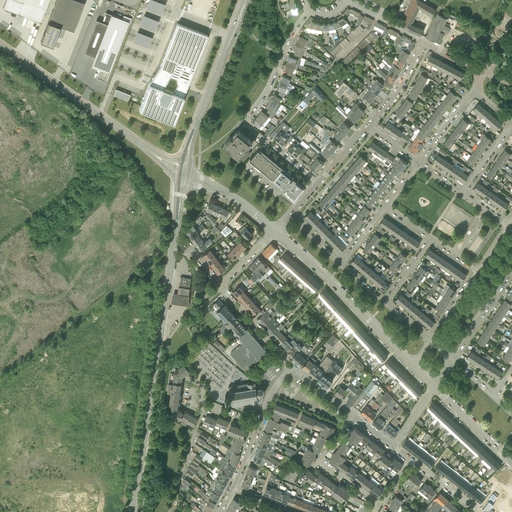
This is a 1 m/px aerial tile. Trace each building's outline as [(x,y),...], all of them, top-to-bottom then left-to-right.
[(4,0),(2,8),(41,22),(48,0),(4,0)] [(48,21),(41,40),(52,44),(59,25),(74,30),(85,2),(80,0),(55,0),(51,14),(48,20),(49,20),(48,21)] [(156,0),(149,0),(146,8),(161,13),(165,3),(156,0)] [(290,9),(299,5),(298,3),(298,0),(288,3),(290,9)] [(408,15),(406,18),(402,27),(409,30),(421,35),(423,29),(412,24),(419,8),(432,16),(436,10),(418,0),(411,0),(405,14),(408,15)] [(290,9),(294,15),(296,14),(302,10),(301,8),(299,5),(290,9)] [(359,17),(360,15),(361,13),(352,9),(351,11),(350,10),(347,8),(344,12),(343,13),(341,15),(346,20),(348,18),(351,14),(359,17)] [(447,18),(438,13),(426,36),(435,41),(440,43),(445,34),(440,31),(447,18)] [(144,17),(157,22),(158,20),(144,14),(140,24),(142,24),(144,17)] [(96,20),(84,52),(95,57),(91,66),(100,69),(97,77),(106,80),(129,21),(122,19),(111,15),(107,24),(96,20)] [(337,17),(342,26),(343,25),(347,23),(346,20),(341,15),(339,16),(337,17)] [(369,29),(371,24),(374,20),(364,15),(363,17),(362,17),(363,16),(360,15),(359,17),(356,23),(360,25),(363,20),(369,23),(366,28),(369,29)] [(340,27),(342,26),(337,17),(336,18),(332,19),(335,29),(340,27)] [(313,29),(315,29),(318,20),(314,19),(313,18),(310,24),(308,24),(307,28),(313,30),(313,29)] [(385,38),(388,32),(389,30),(386,28),(386,29),(385,28),(386,26),(377,22),(375,26),(384,30),(381,36),(385,38)] [(161,65),(149,83),(141,105),(139,109),(174,122),(184,96),(208,35),(177,23),(175,29),(161,65)] [(401,39),(402,36),(399,35),(398,35),(399,33),(390,28),(389,30),(388,32),(396,37),(394,42),(398,44),(399,43),(401,39)] [(137,31),(134,41),(149,46),(152,36),(137,31)] [(301,41),(308,45),(312,39),(305,35),(303,38),(299,35),(297,40),(301,42),(301,41)] [(402,36),(401,39),(399,43),(402,44),(404,41),(409,43),(406,48),(411,51),(415,43),(412,41),(412,42),(411,41),(412,39),(402,35),(402,36)] [(298,47),(302,49),(305,51),(308,46),(308,45),(301,41),(301,42),(297,40),(295,44),(298,46),(298,47)] [(294,54),(301,57),(303,55),(300,53),(302,49),(298,47),(298,46),(295,44),(292,48),(296,51),(294,54)] [(398,58),(405,62),(409,53),(404,51),(398,47),(396,50),(401,53),(398,58)] [(291,61),(296,63),(298,64),(300,64),(301,60),(300,60),(301,57),(294,54),(293,57),(289,56),(287,61),(291,62),(291,61)] [(427,62),(432,65),(436,58),(430,55),(427,62)] [(396,56),(393,60),(392,63),(401,70),(405,62),(398,58),(397,58),(396,56)] [(387,64),(391,66),(390,68),(399,74),(401,70),(392,63),(387,58),(384,60),(387,64)] [(432,65),(438,68),(441,61),(436,58),(432,65)] [(289,67),(294,69),(296,70),(298,64),(296,63),(291,61),(291,62),(287,61),(286,65),(290,66),(289,67)] [(438,68),(444,71),(447,64),(441,61),(438,68)] [(397,78),(399,74),(390,68),(385,64),(383,67),(385,69),(386,68),(389,71),(387,73),(388,73),(397,78)] [(444,71),(449,74),(453,67),(447,64),(444,71)] [(290,66),(286,65),(284,70),(288,71),(287,74),(295,77),(296,74),(292,73),(294,69),(289,67),(290,66)] [(449,74),(455,77),(458,70),(453,67),(449,74)] [(394,83),(397,78),(388,73),(387,75),(383,72),(379,69),(378,68),(377,70),(379,72),(382,75),(388,79),(388,80),(394,83)] [(458,70),(455,77),(460,80),(464,73),(458,70)] [(391,88),(394,83),(388,80),(388,79),(382,75),(379,72),(377,74),(384,80),(383,81),(391,88)] [(418,79),(425,83),(428,77),(421,74),(418,79)] [(372,83),(380,90),(383,87),(382,85),(383,84),(376,78),(375,80),(373,78),(371,81),(372,83)] [(415,85),(422,88),(425,83),(418,79),(415,85)] [(282,87),(286,89),(289,90),(291,84),(289,83),(284,81),(284,82),(280,80),(278,84),(282,86),(282,87)] [(345,91),(348,93),(351,96),(354,91),(349,86),(348,85),(344,82),(334,92),(339,97),(343,93),(345,91)] [(377,94),(380,90),(372,83),(368,87),(377,94)] [(284,93),(286,89),(282,87),(282,86),(278,84),(276,89),(284,93)] [(412,90),(419,94),(422,88),(415,85),(412,90)] [(373,99),(377,94),(368,87),(368,88),(367,87),(363,91),(373,99)] [(116,88),(114,95),(128,100),(130,94),(116,88)] [(315,94),(321,100),(325,97),(319,90),(315,94)] [(408,97),(413,100),(414,99),(416,99),(419,94),(412,90),(409,95),(409,96),(408,97)] [(447,95),(453,100),(457,95),(451,90),(447,95)] [(315,94),(312,91),(305,98),(309,101),(315,94)] [(362,91),(359,95),(358,96),(361,99),(368,105),(373,99),(363,91),(363,92),(362,91)] [(275,100),(279,102),(281,99),(282,99),(284,97),(279,94),(277,96),(274,94),(271,98),(274,101),(275,100)] [(449,105),(453,100),(447,95),(443,100),(449,105)] [(403,103),(410,108),(414,103),(412,102),(413,100),(408,97),(407,98),(403,103)] [(271,105),(278,109),(282,104),(279,102),(275,100),(274,101),(271,98),(268,102),(272,104),(271,105)] [(445,110),(449,105),(443,100),(439,105),(445,110)] [(267,111),(274,116),(276,113),(278,109),(271,105),(272,104),(268,102),(265,106),(269,109),(267,111)] [(351,109),(359,117),(364,111),(356,103),(350,109),(351,109)] [(406,113),(410,108),(403,103),(399,108),(406,113)] [(473,109),(478,113),(483,107),(478,103),(473,109)] [(442,115),(445,110),(439,105),(435,110),(442,115)] [(478,113),(483,117),(488,111),(483,107),(478,113)] [(406,113),(399,108),(396,113),(402,118),(406,113)] [(354,122),(359,117),(351,109),(346,114),(344,111),(342,114),(346,118),(348,116),(349,117),(348,117),(354,122)] [(438,120),(442,115),(435,110),(431,115),(438,120)] [(271,119),(274,116),(267,111),(265,113),(262,111),(259,115),(262,117),(266,120),(269,116),(271,119)] [(483,117),(487,121),(492,116),(488,111),(483,117)] [(339,128),(345,134),(350,128),(343,122),(346,118),(342,114),(341,113),(338,117),(341,120),(336,126),(338,127),(339,128)] [(262,124),(266,120),(262,117),(259,115),(256,118),(259,121),(262,124)] [(434,125),(438,120),(431,115),(428,120),(434,125)] [(487,121),(492,126),(497,120),(492,116),(487,121)] [(259,128),(262,124),(259,121),(256,118),(252,122),(259,128)] [(459,123),(465,128),(469,123),(463,118),(459,123)] [(430,130),(434,125),(428,120),(424,125),(430,130)] [(497,120),(492,126),(497,130),(502,124),(497,120)] [(382,128),(388,132),(392,125),(387,122),(382,128)] [(329,138),(331,136),(322,128),(316,123),(315,125),(321,130),(320,131),(329,138)] [(461,133),(465,128),(459,123),(455,128),(461,133)] [(267,136),(275,127),(273,124),(264,133),(267,136)] [(393,135),(398,129),(393,126),(392,125),(388,132),(393,135)] [(420,130),(426,135),(430,130),(424,125),(420,130)] [(286,131),(280,126),(275,131),(278,133),(274,138),(276,139),(275,140),(277,142),(278,141),(279,142),(285,135),(284,134),(286,131)] [(331,131),(328,128),(327,129),(324,126),(322,128),(331,136),(333,133),(331,131)] [(345,134),(339,128),(334,134),(340,139),(345,134)] [(458,138),(461,133),(455,128),(452,133),(458,138)] [(398,139),(399,138),(402,133),(403,132),(398,129),(393,135),(398,139)] [(250,153),(246,150),(249,146),(248,145),(252,141),(239,130),(238,131),(237,130),(234,133),(234,134),(231,137),(230,136),(225,143),(224,145),(228,148),(228,147),(232,150),(231,151),(235,155),(234,156),(238,159),(239,158),(244,162),(250,153)] [(416,135),(417,136),(422,140),(426,135),(420,130),(416,135)] [(448,138),(454,143),(458,138),(452,133),(448,138)] [(286,141),(289,143),(293,137),(289,134),(287,137),(285,135),(279,142),(280,142),(279,143),(280,144),(281,143),(283,145),(286,141)] [(481,140),(487,144),(491,139),(485,135),(481,140)] [(412,143),(419,148),(422,143),(421,142),(422,140),(417,136),(413,140),(410,137),(410,138),(408,140),(412,142),(412,143)] [(291,153),(292,152),(298,145),(295,143),(298,141),(293,137),(289,143),(291,145),(288,149),(290,151),(289,151),(291,153)] [(454,143),(448,138),(444,143),(450,148),(454,143)] [(416,152),(419,148),(412,143),(412,142),(408,140),(406,143),(405,144),(408,147),(416,152)] [(484,149),(487,144),(481,140),(478,145),(484,149)] [(326,146),(332,152),(337,146),(331,141),(326,146)] [(368,148),(373,152),(377,145),(372,142),(368,148)] [(298,145),(292,152),(292,153),(292,154),(294,155),(296,156),(300,152),(302,154),(303,153),(307,149),(300,143),(298,146),(298,145)] [(318,154),(320,151),(316,148),(310,143),(308,145),(318,154)] [(373,152),(378,155),(383,149),(377,145),(373,152)] [(480,154),(484,149),(478,145),(474,150),(480,154)] [(332,152),(326,146),(322,152),(328,157),(332,152)] [(284,186),(287,188),(284,190),(295,199),(305,187),(295,180),(297,178),(294,176),(261,148),(259,150),(258,149),(250,159),(283,187),(284,186)] [(378,155),(383,159),(384,158),(387,153),(388,152),(383,149),(378,155)] [(501,155),(507,159),(511,154),(505,149),(501,155)] [(470,155),(476,159),(480,154),(474,150),(470,155)] [(433,161),(438,164),(442,158),(444,155),(443,154),(440,152),(438,155),(437,154),(433,161)] [(313,162),(320,168),(321,167),(321,168),(323,166),(322,165),(324,163),(320,160),(322,157),(316,153),(313,157),(315,159),(313,162)] [(356,160),(362,165),(367,161),(361,155),(356,160)] [(407,163),(397,155),(391,164),(392,164),(390,167),(391,168),(397,173),(401,169),(402,170),(407,163)] [(476,159),(470,155),(469,155),(466,160),(467,160),(466,160),(473,165),(476,159)] [(504,164),(507,159),(501,155),(498,160),(504,164)] [(438,164),(443,168),(448,161),(442,158),(438,164)] [(358,170),(362,165),(356,160),(352,165),(358,170)] [(500,169),(504,164),(498,160),(494,165),(500,169)] [(443,168),(448,171),(453,165),(448,161),(443,168)] [(321,169),(320,168),(313,162),(311,165),(308,162),(307,164),(317,172),(318,170),(319,171),(321,169)] [(354,175),(358,170),(352,165),(348,170),(354,175)] [(448,171),(453,175),(458,169),(453,165),(448,171)] [(490,170),(496,174),(500,169),(494,165),(490,170)] [(394,178),(397,173),(391,168),(387,173),(394,178)] [(453,175),(459,179),(463,172),(458,169),(453,175)] [(350,180),(354,175),(348,170),(344,174),(350,180)] [(496,174),(490,170),(487,175),(493,179),(496,174)] [(463,172),(459,179),(464,182),(468,176),(463,172)] [(390,183),(394,178),(387,173),(384,178),(390,183)] [(346,184),(350,180),(344,174),(340,179),(346,184)] [(386,188),(390,183),(384,178),(380,183),(386,188)] [(342,189),(346,184),(340,179),(336,184),(342,189)] [(473,189),(478,192),(483,186),(478,182),(473,189)] [(382,193),(386,188),(380,183),(376,188),(382,193)] [(338,194),(342,189),(336,184),(332,189),(338,194)] [(478,192),(484,196),(488,190),(483,186),(478,192)] [(379,197),(382,193),(376,188),(373,192),(379,197)] [(334,199),(338,194),(332,189),(328,193),(334,199)] [(484,196),(489,200),(493,193),(488,190),(484,196)] [(369,197),(375,202),(379,197),(373,192),(369,197)] [(323,198),(329,203),(334,199),(328,193),(323,198)] [(489,200),(494,203),(498,197),(493,193),(489,200)] [(365,205),(370,209),(372,207),(375,202),(369,197),(365,202),(366,203),(365,205)] [(494,203),(499,207),(503,200),(498,197),(494,203)] [(325,208),(329,203),(323,198),(319,203),(325,208)] [(503,200),(499,207),(504,210),(509,204),(503,200)] [(206,209),(213,213),(217,204),(210,201),(206,209)] [(219,216),(219,215),(223,208),(217,204),(213,213),(219,216)] [(361,210),(367,215),(371,210),(370,209),(365,205),(361,210)] [(223,208),(219,215),(226,218),(229,211),(223,208)] [(363,220),(367,215),(361,210),(357,215),(363,220)] [(304,216),(309,221),(314,215),(310,211),(304,216)] [(309,221),(313,225),(319,220),(314,215),(309,221)] [(359,225),(363,220),(357,215),(353,220),(359,225)] [(188,233),(198,227),(196,225),(202,219),(200,216),(186,230),(188,233)] [(383,226),(385,227),(389,221),(384,217),(379,224),(380,224),(376,229),(379,232),(381,229),(383,226)] [(313,225),(318,230),(323,224),(319,220),(313,225)] [(349,225),(356,230),(359,225),(353,220),(349,225)] [(385,227),(390,231),(394,225),(389,221),(385,227)] [(318,230),(322,234),(328,229),(323,224),(318,230)] [(356,230),(349,225),(345,230),(352,235),(356,230)] [(390,231),(395,234),(399,228),(394,225),(390,231)] [(252,234),(244,226),(240,230),(247,238),(252,234)] [(188,233),(191,239),(199,234),(202,231),(198,227),(188,233)] [(194,242),(195,243),(202,239),(203,237),(204,237),(204,235),(203,234),(205,231),(207,229),(206,228),(205,227),(202,231),(199,234),(191,239),(194,242)] [(395,234),(400,238),(405,232),(399,228),(395,234)] [(322,234),(327,239),(332,233),(328,229),(322,234)] [(400,238),(405,242),(410,235),(405,232),(400,238)] [(327,239),(331,243),(337,238),(332,233),(327,239)] [(372,238),(377,243),(381,238),(375,233),(372,238)] [(405,242),(410,245),(415,239),(410,235),(405,242)] [(204,241),(202,239),(195,243),(197,246),(200,250),(206,246),(212,242),(210,238),(204,242),(204,241)] [(331,243),(335,248),(341,242),(337,238),(331,243)] [(374,248),(377,243),(372,238),(368,243),(374,248)] [(415,239),(410,245),(416,249),(420,242),(415,239)] [(236,245),(243,251),(247,247),(240,240),(236,245)] [(341,242),(335,248),(340,252),(345,247),(341,242)] [(267,247),(272,253),(274,251),(276,248),(271,243),(267,247)] [(374,248),(368,243),(364,248),(370,253),(374,248)] [(238,255),(243,251),(236,245),(232,249),(238,255)] [(268,257),(272,253),(267,247),(262,252),(268,257)] [(203,255),(207,260),(214,254),(210,249),(203,255)] [(234,260),(238,255),(232,249),(227,254),(234,260)] [(425,256),(430,259),(435,253),(430,249),(425,256)] [(397,257),(403,261),(407,256),(401,252),(397,257)] [(280,259),(283,261),(285,263),(290,257),(285,253),(280,259)] [(430,259),(436,263),(440,256),(435,253),(430,259)] [(207,260),(211,264),(217,259),(214,254),(207,260)] [(351,262),(355,266),(360,260),(356,256),(351,262)] [(436,263),(441,266),(445,260),(440,256),(436,263)] [(265,272),(266,273),(271,268),(259,257),(255,261),(261,268),(265,272)] [(290,257),(285,263),(287,265),(289,267),(294,261),(290,257)] [(393,262),(399,267),(403,261),(397,257),(393,262)] [(211,264),(214,269),(221,264),(217,259),(211,264)] [(355,266),(360,270),(365,264),(360,260),(355,266)] [(441,266),(446,270),(450,264),(445,260),(441,266)] [(257,272),(261,268),(255,261),(250,265),(256,271),(257,272)] [(289,267),(294,271),(299,265),(294,261),(289,267)] [(399,267),(393,262),(390,268),(396,272),(399,267)] [(221,264),(214,269),(218,274),(225,269),(221,264)] [(360,270),(365,274),(370,268),(365,264),(360,270)] [(446,270),(451,274),(456,267),(450,264),(446,270)] [(294,271),(298,275),(303,269),(299,265),(294,271)] [(418,271),(424,275),(426,277),(430,272),(428,270),(421,266),(418,271)] [(451,274),(456,277),(461,271),(456,267),(451,274)] [(251,277),(255,283),(256,282),(256,283),(262,276),(265,272),(261,268),(257,272),(256,271),(254,274),(253,275),(251,277)] [(365,274),(370,278),(375,272),(370,268),(365,274)] [(298,275),(303,279),(308,273),(303,269),(298,275)] [(420,281),(424,275),(418,271),(414,276),(420,281)] [(461,271),(456,277),(461,281),(466,274),(461,271)] [(370,278),(375,282),(380,276),(375,272),(370,278)] [(308,273),(303,279),(307,283),(312,277),(308,273)] [(375,282),(380,286),(385,280),(380,276),(375,282)] [(410,281),(417,286),(420,281),(414,276),(410,281)] [(179,288),(189,289),(191,278),(180,277),(179,288)] [(274,286),(276,283),(270,277),(267,279),(274,286)] [(312,287),(317,281),(312,277),(307,283),(312,287)] [(385,280),(380,286),(384,290),(389,284),(385,280)] [(317,281),(312,287),(316,291),(321,285),(317,281)] [(417,286),(410,281),(407,286),(413,291),(417,286)] [(233,292),(237,296),(243,290),(239,286),(233,292)] [(446,291),(453,296),(456,290),(449,286),(446,291)] [(189,289),(179,288),(178,295),(172,295),(171,304),(188,306),(189,297),(188,297),(189,289)] [(322,296),(324,298),(329,293),(325,289),(320,294),(322,296)] [(237,296),(241,301),(247,295),(243,290),(237,296)] [(449,301),(453,296),(446,291),(444,290),(440,295),(442,297),(449,301)] [(324,298),(328,302),(333,297),(329,293),(324,298)] [(395,300),(400,304),(405,298),(400,294),(395,300)] [(241,301),(245,305),(251,300),(247,295),(241,301)] [(328,302),(332,306),(337,301),(333,297),(328,302)] [(439,302),(446,306),(449,301),(442,297),(439,302)] [(400,304),(405,308),(410,302),(405,298),(400,304)] [(502,304),(508,309),(511,303),(511,300),(511,301),(506,298),(505,299),(502,304)] [(225,320),(233,313),(225,304),(224,305),(219,299),(214,304),(219,309),(217,311),(225,320)] [(264,326),(273,316),(274,315),(283,307),(284,306),(283,305),(282,307),(281,306),(282,306),(281,305),(279,307),(274,312),(272,310),(270,313),(268,311),(276,303),(272,299),(271,300),(258,312),(261,315),(257,319),(264,326)] [(245,305),(249,310),(255,304),(251,300),(245,305)] [(332,306),(336,311),(341,306),(337,301),(332,306)] [(405,308),(410,312),(415,306),(410,302),(405,308)] [(446,306),(439,302),(435,307),(442,312),(446,306)] [(255,304),(249,310),(253,314),(259,309),(255,304)] [(498,310),(505,314),(508,309),(502,304),(498,310)] [(336,311),(339,315),(345,310),(341,306),(336,311)] [(410,312),(415,316),(420,310),(415,306),(410,312)] [(339,315),(343,319),(349,314),(345,310),(339,315)] [(415,316),(419,320),(424,314),(420,310),(415,316)] [(503,316),(505,314),(498,310),(495,315),(501,319),(503,316)] [(218,328),(220,331),(236,317),(233,313),(225,320),(223,322),(224,323),(218,328)] [(343,319),(347,323),(352,318),(349,314),(343,319)] [(419,320),(424,324),(429,318),(424,314),(419,320)] [(498,325),(501,319),(495,315),(491,320),(498,325)] [(264,326),(271,334),(278,327),(277,326),(280,323),(276,319),(273,316),(264,326)] [(228,331),(228,332),(240,321),(236,317),(220,331),(223,334),(227,331),(226,330),(229,328),(230,329),(228,331)] [(349,329),(351,327),(356,322),(352,318),(347,323),(346,325),(347,326),(346,327),(349,329)] [(429,318),(424,324),(429,328),(434,322),(429,318)] [(273,336),(280,330),(280,329),(279,328),(280,327),(281,328),(286,322),(283,320),(280,323),(277,326),(278,327),(271,334),(273,336)] [(494,330),(498,325),(491,320),(488,325),(494,330)] [(234,339),(235,340),(247,329),(240,321),(228,332),(229,333),(234,329),(239,335),(234,339)] [(356,322),(351,327),(355,332),(360,327),(356,322)] [(484,331),(491,335),(492,333),(494,330),(488,325),(484,331)] [(273,336),(276,340),(282,333),(286,331),(287,330),(284,327),(281,331),(280,330),(273,336)] [(355,332),(359,336),(364,331),(360,327),(355,332)] [(250,368),(257,362),(268,352),(247,329),(235,340),(240,346),(238,348),(237,347),(230,353),(243,367),(246,364),(250,368)] [(300,338),(296,342),(289,335),(286,337),(281,342),(289,351),(297,343),(299,342),(302,338),(306,334),(308,332),(305,330),(299,336),(300,338)] [(280,343),(281,342),(286,337),(285,335),(287,333),(286,331),(282,333),(276,340),(280,343)] [(359,336),(363,340),(368,335),(364,331),(359,336)] [(481,336),(487,340),(491,335),(484,331),(481,336)] [(330,345),(336,338),(333,334),(326,342),(330,345)] [(363,340),(367,344),(372,339),(368,335),(363,340)] [(487,340),(481,336),(477,341),(484,345),(487,340)] [(302,338),(299,342),(297,343),(289,351),(288,352),(288,353),(288,354),(291,357),(301,348),(303,346),(306,343),(304,341),(305,340),(302,338)] [(367,344),(370,348),(376,344),(372,339),(367,344)] [(222,352),(225,348),(216,340),(214,342),(213,340),(211,342),(222,352)] [(305,351),(296,362),(300,366),(307,359),(304,356),(305,355),(305,356),(313,348),(312,348),(314,345),(312,344),(305,351)] [(370,348),(369,350),(371,351),(373,354),(374,353),(380,348),(376,344),(370,348)] [(291,358),(296,362),(305,351),(301,348),(291,357),(291,358)] [(380,348),(374,353),(373,354),(371,355),(374,358),(375,356),(377,358),(378,357),(384,352),(380,348)] [(466,357),(472,361),(476,354),(470,351),(466,357)] [(384,352),(378,357),(382,361),(387,356),(384,352)] [(511,356),(506,352),(502,357),(509,362),(511,356)] [(472,361),(477,364),(481,358),(476,354),(472,361)] [(309,370),(319,378),(333,361),(327,356),(318,366),(314,363),(309,370)] [(361,370),(364,366),(355,357),(347,367),(351,370),(355,365),(361,370)] [(477,364),(482,368),(486,361),(481,358),(477,364)] [(307,372),(309,370),(314,363),(309,359),(302,367),(307,372)] [(385,364),(389,368),(394,363),(390,359),(385,364)] [(334,360),(333,361),(319,378),(318,380),(327,387),(333,380),(327,376),(328,375),(327,374),(331,369),(338,374),(341,369),(343,367),(334,360)] [(482,368),(487,371),(492,365),(486,361),(482,368)] [(389,368),(393,372),(398,367),(394,363),(389,368)] [(198,418),(192,415),(184,411),(183,412),(178,409),(179,399),(180,392),(181,383),(182,377),(190,371),(184,364),(179,369),(178,369),(174,373),(173,377),(174,378),(174,382),(173,385),(169,384),(168,390),(167,393),(171,394),(170,398),(169,405),(168,408),(172,416),(177,419),(178,418),(179,419),(180,419),(181,418),(183,419),(181,423),(186,426),(187,423),(188,423),(194,426),(198,418)] [(487,371),(493,374),(497,368),(492,365),(487,371)] [(393,372),(397,376),(402,371),(398,367),(393,372)] [(502,371),(499,369),(497,368),(493,374),(498,378),(502,371)] [(397,376),(401,380),(406,375),(402,371),(397,376)] [(401,380),(405,384),(410,379),(406,375),(401,380)] [(372,380),(363,390),(363,391),(370,396),(379,385),(375,383),(377,381),(374,377),(372,380)] [(409,388),(414,383),(410,379),(405,384),(409,388)] [(255,383),(255,381),(229,386),(230,393),(226,394),(227,399),(228,401),(230,405),(231,406),(258,401),(258,403),(261,402),(263,397),(262,395),(263,395),(263,394),(264,392),(265,392),(265,391),(264,391),(264,388),(261,386),(257,383),(255,383)] [(363,391),(363,390),(361,389),(358,386),(361,383),(358,381),(354,385),(351,383),(346,389),(353,395),(358,388),(360,390),(361,389),(363,391)] [(409,388),(414,392),(418,387),(414,383),(409,388)] [(337,390),(335,393),(340,397),(346,390),(345,389),(344,388),(340,386),(339,386),(337,386),(337,387),(337,388),(337,390)] [(418,387),(414,392),(417,396),(422,391),(418,387)] [(353,395),(347,402),(351,405),(362,392),(360,390),(358,388),(353,395)] [(380,398),(388,404),(393,398),(386,391),(381,398),(380,398)] [(361,412),(365,416),(377,402),(374,401),(372,398),(361,412)] [(377,402),(365,416),(370,420),(377,413),(375,411),(377,408),(380,405),(377,402)] [(431,410),(433,412),(438,406),(434,402),(429,407),(431,410)] [(276,403),(271,416),(277,419),(278,420),(280,414),(286,417),(287,414),(297,418),(299,412),(287,407),(276,403)] [(381,428),(392,415),(395,410),(393,408),(388,404),(373,422),(381,428)] [(400,421),(398,419),(396,418),(403,409),(400,405),(395,410),(392,415),(394,417),(383,431),(387,433),(392,438),(400,428),(396,425),(400,421)] [(433,412),(437,416),(442,410),(438,406),(433,412)] [(437,416),(441,419),(446,414),(442,410),(437,416)] [(298,422),(304,425),(305,425),(310,413),(309,412),(307,415),(302,413),(298,422)] [(310,413),(305,425),(306,426),(312,428),(313,425),(316,419),(311,416),(312,413),(310,413)] [(446,414),(441,419),(446,424),(450,418),(446,414)] [(203,422),(208,424),(209,425),(212,417),(206,415),(203,422)] [(217,419),(215,424),(220,426),(221,426),(224,419),(218,416),(217,419)] [(286,433),(289,425),(288,424),(282,421),(281,423),(276,421),(277,419),(271,416),(269,416),(266,424),(283,431),(286,433)] [(210,425),(214,427),(215,424),(217,419),(212,417),(209,425),(208,424),(207,427),(209,427),(210,425)] [(447,425),(450,427),(455,422),(450,418),(446,424),(447,425)] [(220,426),(219,428),(221,429),(221,427),(226,429),(229,421),(224,419),(221,426),(220,426)] [(313,425),(321,429),(324,423),(316,419),(313,425)] [(321,429),(327,431),(330,425),(324,422),(324,423),(321,429)] [(450,427),(454,431),(459,426),(455,422),(450,427)] [(242,444),(245,437),(246,434),(244,434),(246,429),(239,426),(231,423),(227,432),(226,434),(228,435),(229,433),(235,435),(236,435),(234,441),(233,440),(231,447),(223,442),(227,436),(224,434),(219,442),(222,444),(230,449),(233,450),(239,453),(242,444)] [(280,437),(283,431),(266,424),(263,429),(279,436),(280,437)] [(327,431),(332,433),(335,427),(330,425),(327,431)] [(454,431),(458,435),(463,430),(459,426),(454,431)] [(358,438),(362,433),(354,427),(350,432),(358,438)] [(293,435),(303,440),(306,432),(296,428),(293,435)] [(276,443),(278,438),(279,436),(263,429),(262,434),(260,439),(268,443),(269,441),(273,443),(273,442),(276,443)] [(460,437),(462,439),(467,434),(463,430),(458,435),(460,437)] [(200,435),(198,437),(205,442),(209,436),(202,431),(200,435)] [(354,442),(358,438),(350,432),(347,437),(354,442)] [(316,439),(324,442),(326,437),(325,436),(319,433),(318,433),(316,439)] [(462,439),(466,443),(471,438),(467,434),(462,439)] [(367,445),(371,440),(364,435),(360,440),(367,445)] [(343,441),(350,446),(351,446),(354,442),(347,437),(343,441)] [(468,445),(470,447),(475,442),(471,438),(466,443),(468,445)] [(258,444),(270,450),(272,444),(268,443),(260,439),(258,444)] [(408,449),(412,443),(409,441),(407,439),(403,445),(408,449)] [(365,447),(370,450),(376,443),(371,440),(367,445),(365,447)] [(314,450),(316,451),(319,453),(322,446),(314,443),(310,441),(309,443),(313,445),(311,449),(314,450)] [(340,446),(347,451),(350,447),(352,449),(353,447),(351,446),(350,446),(343,441),(340,446)] [(470,447),(475,451),(480,445),(475,442),(470,447)] [(374,453),(372,455),(374,456),(376,454),(375,454),(380,447),(376,443),(370,450),(374,453)] [(412,452),(417,447),(412,443),(408,449),(412,452)] [(254,452),(263,455),(263,453),(270,457),(271,454),(275,456),(276,453),(273,451),(270,450),(258,444),(256,448),(254,452)] [(421,450),(422,448),(421,447),(421,446),(419,444),(418,445),(417,447),(412,452),(417,456),(421,450)] [(279,445),(278,447),(294,455),(296,451),(283,445),(282,446),(279,445)] [(479,455),(484,449),(480,445),(475,451),(479,455)] [(349,453),(347,451),(340,446),(337,450),(341,454),(346,457),(349,453)] [(215,455),(218,450),(213,447),(210,452),(215,455)] [(307,447),(304,453),(305,453),(304,454),(316,459),(317,458),(314,456),(316,451),(314,450),(311,449),(307,447)] [(380,447),(375,454),(376,454),(379,457),(381,455),(383,453),(385,450),(380,447)] [(479,455),(483,458),(488,453),(484,449),(479,455)] [(229,460),(236,465),(240,453),(239,453),(233,450),(232,452),(230,458),(229,460)] [(333,455),(337,459),(341,454),(337,450),(333,455)] [(421,459),(426,454),(421,450),(417,456),(421,459)] [(214,456),(209,453),(207,451),(203,458),(211,463),(215,457),(214,456)] [(268,464),(270,462),(262,457),(263,455),(254,452),(252,457),(255,459),(254,464),(259,466),(261,464),(262,460),(268,464)] [(390,462),(394,457),(393,457),(391,459),(389,457),(391,455),(387,452),(385,455),(383,453),(381,455),(385,458),(390,462)] [(275,465),(277,461),(273,458),(270,457),(263,453),(263,455),(262,457),(273,463),(275,465)] [(483,458),(487,462),(492,457),(488,453),(483,458)] [(316,459),(304,454),(304,455),(301,461),(310,465),(313,460),(316,461),(316,459)] [(342,462),(343,462),(345,459),(346,457),(341,454),(337,459),(342,462)] [(421,459),(426,463),(430,457),(428,455),(426,454),(421,459)] [(329,460),(334,463),(337,459),(333,455),(329,460)] [(377,460),(382,463),(385,458),(381,455),(379,457),(377,460)] [(234,471),(236,465),(229,460),(224,457),(222,461),(227,464),(226,466),(234,471)] [(392,470),(393,468),(398,461),(394,457),(390,462),(388,464),(392,467),(390,469),(392,470)] [(430,457),(426,463),(430,466),(435,461),(433,459),(430,457)] [(487,462),(491,466),(496,461),(492,457),(487,462)] [(386,467),(388,464),(390,462),(385,458),(382,463),(386,467)] [(334,463),(339,467),(342,462),(337,459),(334,463)] [(345,473),(346,473),(348,469),(349,467),(344,463),(346,460),(345,459),(343,462),(342,462),(339,467),(338,467),(340,469),(344,472),(345,473)] [(227,464),(222,461),(221,464),(218,468),(220,469),(230,476),(231,476),(234,471),(226,466),(227,464)] [(398,461),(393,468),(397,471),(403,464),(398,461)] [(496,461),(491,466),(496,470),(501,465),(496,461)] [(440,471),(444,465),(441,463),(439,462),(435,467),(440,471)] [(187,468),(189,470),(194,473),(196,475),(198,470),(196,468),(190,464),(188,467),(187,468)] [(246,472),(254,475),(257,476),(260,477),(261,475),(258,474),(259,470),(258,470),(259,466),(254,464),(253,467),(249,465),(246,472)] [(346,473),(350,476),(356,469),(351,465),(349,467),(348,469),(346,473)] [(440,471),(444,475),(448,469),(444,465),(440,471)] [(228,480),(230,476),(220,469),(218,473),(228,480)] [(302,476),(306,479),(312,472),(307,469),(302,476)] [(355,480),(360,473),(359,472),(356,469),(350,476),(355,480)] [(444,475),(449,478),(453,472),(448,469),(444,475)] [(359,483),(365,476),(361,473),(362,471),(361,470),(359,472),(360,473),(355,480),(359,483)] [(244,479),(251,482),(252,478),(259,480),(263,484),(265,481),(266,480),(260,477),(257,476),(254,475),(246,472),(244,479)] [(306,479),(304,481),(306,482),(307,480),(311,483),(313,480),(314,479),(316,476),(312,472),(306,479)] [(316,476),(314,479),(313,480),(317,483),(318,482),(324,475),(319,472),(316,476)] [(406,479),(411,483),(417,475),(415,474),(414,475),(411,472),(406,479)] [(453,481),(458,476),(453,473),(453,472),(449,478),(453,481)] [(226,483),(228,480),(218,473),(216,477),(226,483)] [(317,483),(316,484),(318,485),(319,483),(323,486),(328,479),(324,475),(318,482),(317,483)] [(417,475),(411,483),(416,487),(422,480),(419,478),(419,477),(417,475)] [(511,511),(511,475),(503,484),(511,495),(511,511),(498,505),(497,511),(511,511)] [(364,486),(369,479),(368,479),(365,476),(359,483),(364,486)] [(457,485),(462,479),(460,478),(458,476),(453,481),(457,485)] [(224,488),(226,483),(216,477),(213,482),(224,488)] [(368,490),(374,483),(370,480),(371,478),(370,477),(368,479),(369,479),(364,486),(368,490)] [(251,482),(244,479),(241,484),(249,487),(251,482)] [(327,489),(333,482),(328,479),(323,486),(327,489)] [(457,485),(462,489),(467,483),(462,479),(457,485)] [(224,488),(213,482),(212,484),(211,487),(210,488),(213,489),(217,492),(218,491),(221,493),(224,488)] [(325,491),(327,492),(328,490),(332,493),(337,486),(333,482),(327,489),(325,491)] [(334,494),(337,497),(344,487),(339,483),(337,486),(332,493),(334,494)] [(379,487),(381,485),(379,484),(377,486),(374,483),(368,490),(373,493),(378,487),(379,487)] [(420,490),(424,494),(431,486),(428,484),(428,485),(425,483),(419,490),(420,490)] [(462,489),(467,492),(471,486),(467,483),(462,489)] [(264,493),(269,496),(273,488),(267,485),(264,493)] [(431,486),(424,494),(429,498),(435,491),(432,488),(433,487),(431,486)] [(467,492),(472,496),(476,490),(471,486),(467,492)] [(210,497),(210,496),(217,500),(220,494),(217,492),(213,489),(210,488),(208,487),(206,491),(205,493),(210,497)] [(287,503),(293,505),(296,498),(297,495),(300,487),(298,487),(295,495),(291,494),(290,495),(287,503)] [(344,487),(337,497),(335,499),(341,501),(349,491),(344,487)] [(383,490),(379,487),(378,487),(373,493),(378,497),(383,490)] [(207,502),(214,506),(217,502),(209,498),(210,497),(205,493),(199,488),(197,491),(203,496),(202,498),(207,502)] [(275,498),(278,490),(276,489),(273,488),(269,496),(275,498)] [(285,490),(282,489),(279,488),(278,490),(275,498),(281,500),(284,493),(285,490)] [(475,499),(480,493),(476,490),(472,496),(475,499)] [(436,511),(447,499),(440,492),(425,509),(427,511),(425,511),(436,511)] [(290,495),(286,493),(284,493),(281,500),(287,503),(290,495)] [(480,503),(485,497),(480,493),(475,499),(480,503)] [(391,501),(400,505),(403,500),(403,499),(404,499),(408,502),(409,499),(407,497),(403,494),(402,494),(399,497),(395,495),(393,498),(392,498),(391,501)] [(358,508),(362,510),(365,511),(370,511),(372,509),(363,504),(364,501),(355,497),(353,500),(361,504),(358,508)] [(200,500),(202,502),(201,503),(204,507),(212,511),(214,506),(207,502),(202,498),(200,500)] [(239,509),(240,509),(242,506),(239,504),(240,502),(233,498),(230,504),(237,508),(239,509)] [(300,508),(303,501),(296,498),(293,505),(300,508)] [(300,508),(307,510),(310,503),(310,500),(308,499),(304,498),(303,501),(300,508)] [(447,499),(436,511),(453,511),(457,508),(447,499)] [(400,505),(391,501),(390,503),(391,503),(389,507),(393,509),(391,511),(396,511),(397,511),(400,505)] [(310,511),(313,511),(316,506),(317,503),(315,502),(314,502),(313,504),(310,503),(307,510),(310,511)] [(199,504),(197,506),(199,508),(204,511),(211,511),(212,511),(204,507),(201,503),(200,503),(199,504)]
